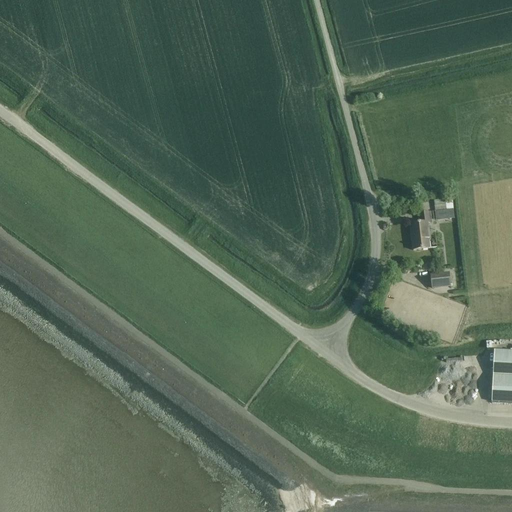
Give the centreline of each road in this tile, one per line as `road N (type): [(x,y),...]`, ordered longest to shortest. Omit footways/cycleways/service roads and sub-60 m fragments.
road 1 (unclassified): [(325,353),(0,116)]
road 2 (unclassified): [(325,353),(373,273),(376,243),(317,0)]
road 3 (unclassified): [(511,422),(421,407),(375,390),(325,353)]
